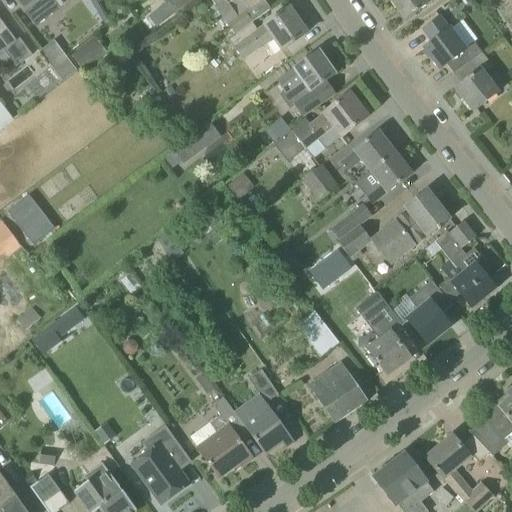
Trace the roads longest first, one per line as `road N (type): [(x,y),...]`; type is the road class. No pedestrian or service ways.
road 1 (tertiary): [(270,511),(511,329)]
road 2 (residential): [(511,232),(336,0)]
